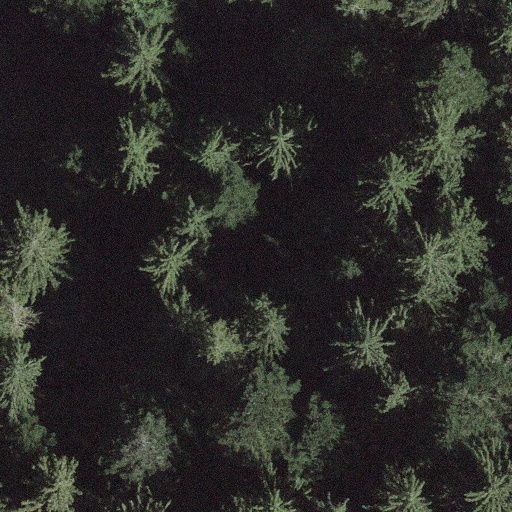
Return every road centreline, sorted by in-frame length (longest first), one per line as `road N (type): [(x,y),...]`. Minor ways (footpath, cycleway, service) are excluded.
road 1 (track): [(511,59),(455,53),(325,64),(55,147),(0,156)]
road 2 (track): [(511,499),(261,511)]
